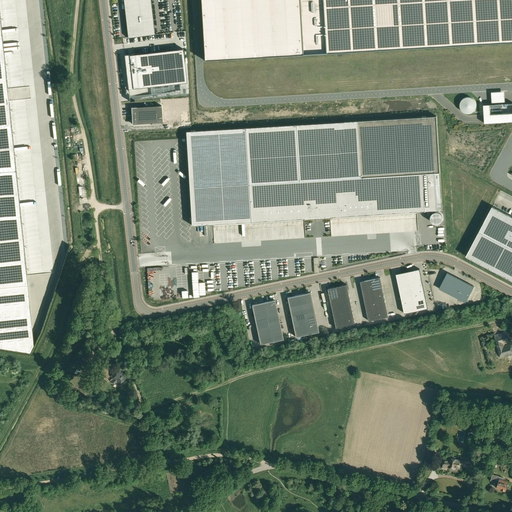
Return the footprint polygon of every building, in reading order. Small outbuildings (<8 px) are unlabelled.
[(151,0),(123,0),(128,38),(155,34),(151,0)] [(511,0),(201,0),(205,60),(511,41),(511,0)] [(0,286),(28,284),(0,16),(0,286)] [(187,82),(183,49),(129,55),(131,71),(127,72),(128,89),(187,82)] [(161,106),(131,108),(132,124),(162,123),(161,106)] [(431,116),(181,131),(186,225),(437,210),(431,116)] [(511,216),(492,206),(466,256),(511,280),(511,216)] [(412,291),(424,289),(420,269),(408,272),(412,291)] [(412,291),(408,272),(396,274),(400,294),(412,291)] [(447,273),(439,288),(466,302),(474,286),(447,273)] [(370,280),(373,291),(383,289),(380,278),(370,280)] [(370,280),(361,282),(363,293),(373,291),(370,280)] [(28,284),(0,286),(0,349),(30,354),(34,347),(28,284)] [(347,284),(337,286),(339,296),(349,294),(347,284)] [(337,286),(327,289),(329,298),(339,296),(337,286)] [(428,308),(424,289),(412,291),(416,311),(428,308)] [(416,311),(412,291),(400,294),(404,313),(416,311)] [(310,292),(299,295),(300,303),(312,300),(310,292)] [(299,295),(287,297),(289,305),(300,303),(299,295)] [(275,300),(263,302),(265,310),(277,308),(275,300)] [(312,300),(300,303),(302,310),(314,308),(312,300)] [(263,302),(252,305),(253,312),(265,310),(263,302)] [(300,303),(289,305),(290,313),(302,310),(300,303)] [(277,308),(265,310),(267,318),(278,315),(277,308)] [(314,308),(302,310),(304,318),(315,316),(314,308)] [(265,310),(253,312),(255,320),(267,318),(265,310)] [(302,310),(290,313),(292,321),(304,318),(302,310)] [(278,315),(267,318),(268,326),(280,323),(278,315)] [(315,316),(304,318),(305,326),(317,324),(315,316)] [(267,318),(255,320),(257,328),(268,326),(267,318)] [(304,318),(292,321),(294,329),(305,326),(304,318)] [(280,323),(268,326),(270,334),(282,331),(280,323)] [(305,326),(307,334),(319,332),(317,324),(305,326)] [(268,326),(257,328),(258,336),(270,334),(268,326)] [(294,329),(295,337),(307,334),(305,326),(294,329)] [(270,334),(272,342),(283,339),(282,331),(270,334)] [(504,344),(510,342),(507,332),(494,335),(500,358),(511,354),(511,349),(510,344),(504,346),(504,344)] [(258,336),(260,344),(272,342),(270,334),(258,336)] [(86,358),(81,363),(85,367),(86,365),(88,368),(91,371),(96,366),(90,361),(89,361),(86,358)] [(117,382),(119,384),(125,379),(118,370),(111,376),(113,379),(111,381),(114,384),(117,382)] [(102,374),(98,371),(94,375),(99,380),(104,377),(102,374)] [(165,395),(161,383),(161,384),(160,383),(153,386),(149,388),(152,395),(158,393),(160,397),(163,396),(163,395),(165,395)] [(425,456),(432,458),(435,449),(427,447),(425,456)] [(459,468),(460,464),(461,464),(462,465),(463,465),(464,466),(465,466),(466,467),(467,468),(470,464),(468,463),(466,462),(465,461),(464,461),(463,461),(461,460),(455,459),(455,457),(453,457),(452,457),(451,457),(450,462),(449,461),(447,461),(446,461),(444,461),(443,462),(442,462),(443,466),(445,466),(446,466),(448,466),(449,466),(449,467),(455,468),(455,467),(459,468)] [(494,481),(497,482),(495,487),(501,488),(500,491),(505,492),(508,482),(505,481),(505,480),(503,479),(502,480),(495,478),(494,481)]
